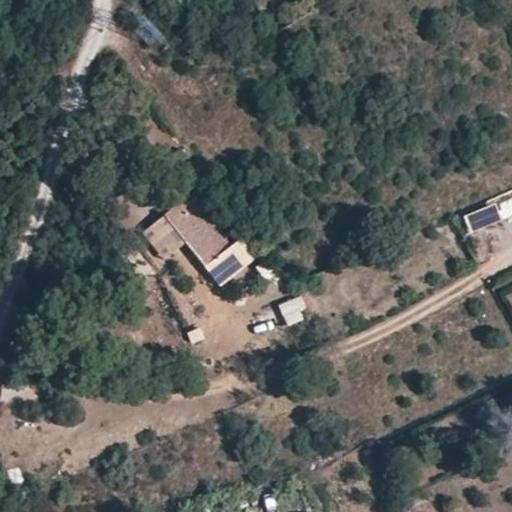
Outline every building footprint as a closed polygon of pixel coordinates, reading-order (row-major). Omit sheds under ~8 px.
[(93,190),(108,180),(102,172),(87,182),(93,190)] [(511,196),(498,201),(503,217),(511,214),(511,196)] [(191,199),(172,211),(166,217),(187,242),(193,238),(210,224),(191,199)] [(464,213),(470,232),(502,223),(496,204),(464,213)] [(228,247),(210,224),(193,238),(187,242),(166,217),(142,236),(163,263),(185,246),(197,261),(201,267),(228,247)] [(239,243),(204,272),(219,291),(254,263),(239,243)] [(263,281),(274,272),(266,263),(255,272),(263,281)] [(305,311),(301,300),(278,309),(287,330),(302,324),(298,314),(305,311)]
